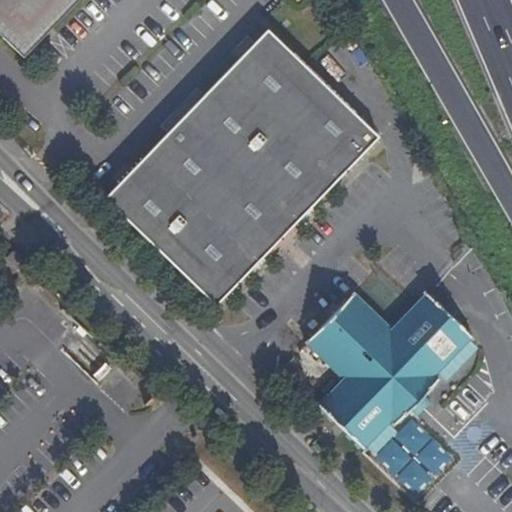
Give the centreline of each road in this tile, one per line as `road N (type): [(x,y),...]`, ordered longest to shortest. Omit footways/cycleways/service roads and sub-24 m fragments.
road 1 (tertiary): [(363,511),(0,156)]
road 2 (tertiary): [(0,187),(179,372)]
road 3 (motorway): [(397,0),(511,207)]
road 4 (residential): [(179,372),(187,389),(161,428),(203,413),(232,421)]
road 5 (tertiary): [(232,421),(336,511)]
